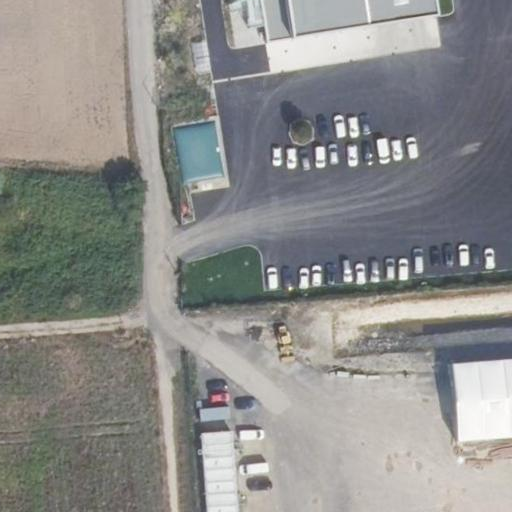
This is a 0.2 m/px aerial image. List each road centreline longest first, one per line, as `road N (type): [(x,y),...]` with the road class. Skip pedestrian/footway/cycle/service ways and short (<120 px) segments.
road 1 (unknown): [(511,201),(494,225),(427,252),(278,262),(231,238),(208,197),(202,134)]
road 2 (unknown): [(203,0),(223,33),(252,57),(317,63),(368,44),(420,0)]
road 3 (unclassified): [(138,0),(148,163)]
